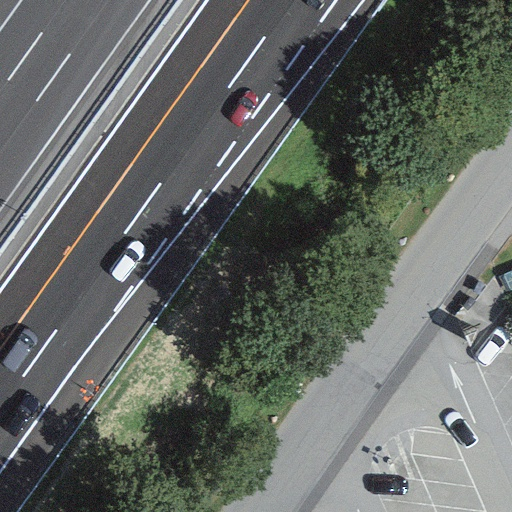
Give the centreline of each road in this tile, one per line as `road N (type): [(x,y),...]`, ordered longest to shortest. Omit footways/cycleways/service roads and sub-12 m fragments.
road 1 (motorway): [(0,381),(272,0)]
road 2 (residential): [(256,511),(511,163)]
road 3 (motorway): [(84,0),(0,120)]
